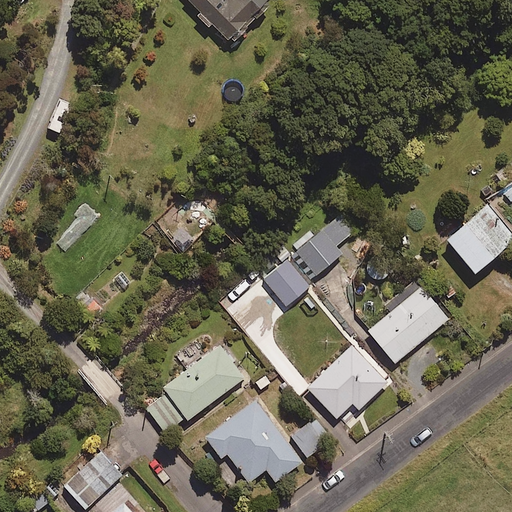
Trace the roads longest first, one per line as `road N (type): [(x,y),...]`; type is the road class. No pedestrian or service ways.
road 1 (residential): [(0,269),(212,511)]
road 2 (tertiary): [(315,511),(511,364)]
